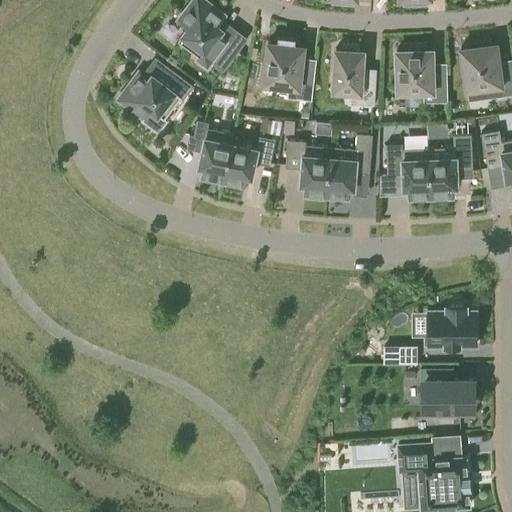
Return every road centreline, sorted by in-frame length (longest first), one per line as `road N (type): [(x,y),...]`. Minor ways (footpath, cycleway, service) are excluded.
road 1 (residential): [(510,241),(305,246),(212,230),(128,200),(86,160),(74,107),(82,75),(133,0)]
road 2 (residential): [(511,13),(371,22),(308,16),(257,0)]
road 3 (residential): [(511,483),(510,241)]
